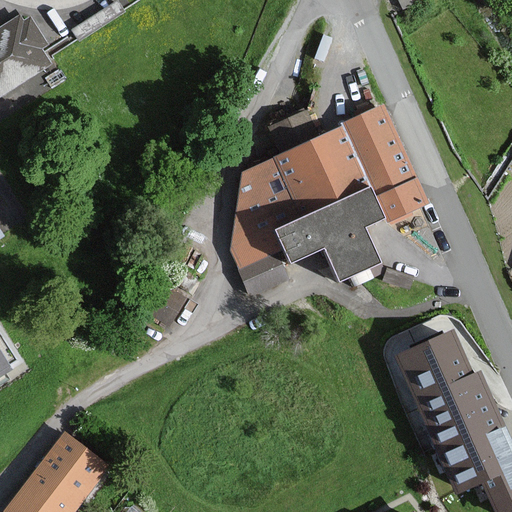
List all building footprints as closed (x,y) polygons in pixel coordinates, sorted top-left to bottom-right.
[(0,30),(0,92),(48,63),(20,18),(0,30)] [(287,277),(277,254),(286,250),(291,261),(326,246),(340,280),(380,263),(364,226),(385,217),(386,221),(397,216),(425,204),(414,178),(383,107),(344,124),(346,129),(319,140),(307,113),(271,128),(283,156),(273,160),(251,170),(246,172),(234,250),(242,269),(252,292),(287,277)] [(149,310),(173,319),(186,289),(162,279),(149,310)] [(473,377),(452,331),(397,356),(458,490),(483,479),(498,511),(511,511),(511,444),(504,427),(480,374),(473,377)] [(0,372),(9,367),(0,352),(0,372)] [(107,466),(65,435),(8,511),(9,511),(72,511),(100,476),(107,466)]
